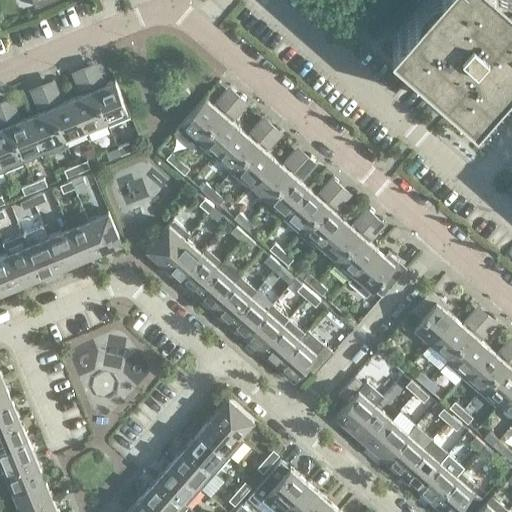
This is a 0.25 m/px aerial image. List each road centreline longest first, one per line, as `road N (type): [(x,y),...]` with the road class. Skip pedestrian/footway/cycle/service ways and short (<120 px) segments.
road 1 (unclassified): [(124,23),(181,15),(447,243)]
road 2 (unclassified): [(290,420),(447,243)]
road 3 (residential): [(17,325),(126,285),(219,357)]
road 4 (residential): [(290,420),(395,511)]
road 5 (residential): [(0,75),(124,23)]
road 6 (residential): [(134,459),(219,357)]
road 7 (residential): [(60,444),(17,325)]
